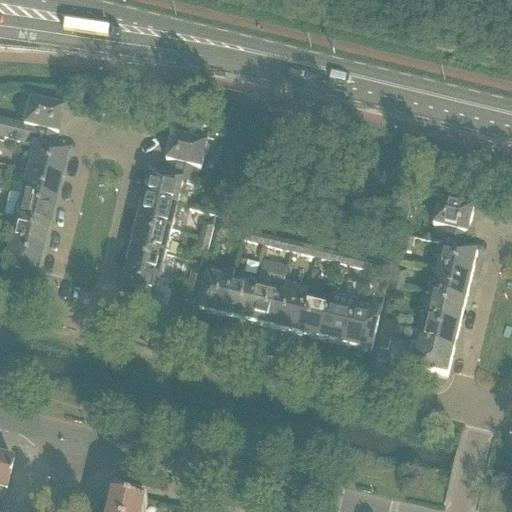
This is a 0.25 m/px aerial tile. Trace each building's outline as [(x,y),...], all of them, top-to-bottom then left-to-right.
[(0,138),(3,139),(32,146),(52,151),(62,110),(28,102),(22,127),(0,121),(0,138)] [(172,136),(162,177),(183,182),(183,183),(193,185),(197,170),(200,171),(206,145),(172,136)] [(32,146),(26,171),(59,179),(60,179),(66,157),(66,155),(52,152),(52,151),(32,146)] [(26,171),(20,195),(54,203),(55,204),(60,179),(59,179),(26,171)] [(150,175),(144,199),(177,207),(183,183),(183,182),(162,177),(162,178),(150,175)] [(207,204),(217,206),(220,193),(211,191),(207,204)] [(20,195),(14,219),(48,228),(49,228),(55,204),(54,203),(20,195)] [(144,199),(138,223),(171,231),(177,207),(144,199)] [(432,244),(443,246),(443,245),(463,250),(473,209),(439,201),(432,228),(435,228),(432,244)] [(14,219),(8,244),(42,252),(43,252),(49,228),(48,228),(14,219)] [(138,223),(132,248),(165,256),(171,231),(138,223)] [(203,225),(200,238),(211,241),(214,227),(203,225)] [(217,237),(242,243),(244,233),(219,227),(217,237)] [(242,243),(266,249),(269,239),(244,233),(242,243)] [(404,237),(401,253),(411,256),(415,240),(404,237)] [(200,238),(196,254),(207,257),(211,241),(200,238)] [(266,249),(290,255),(293,245),(269,239),(266,249)] [(2,269),(2,270),(37,278),(37,277),(43,252),(42,252),(8,244),(7,249),(2,269)] [(290,255),(315,261),(317,251),(293,245),(290,255)] [(443,246),(437,270),(471,278),(477,253),(463,250),(443,245),(443,246)] [(132,248),(126,272),(159,280),(165,256),(132,248)] [(315,261),(339,267),(342,257),(317,251),(315,261)] [(339,267),(363,273),(366,263),(342,257),(339,267)] [(366,263),(363,273),(386,278),(388,268),(366,263)] [(204,291),(199,311),(224,317),(232,284),(234,273),(223,270),(220,281),(207,278),(204,291)] [(437,270),(431,295),(463,302),(465,303),(471,279),(471,278),(437,270)] [(396,271),(393,285),(403,288),(407,273),(396,271)] [(120,297),(120,298),(153,306),(153,305),(158,286),(159,280),(126,272),(120,297)] [(192,272),(188,287),(198,289),(201,275),(192,272)] [(284,280),(260,274),(256,289),(248,323),(273,329),(284,284),(284,280)] [(224,317),(248,323),(256,289),(232,284),(224,317)] [(273,329),(297,334),(305,301),(308,290),(284,284),(273,329)] [(393,285),(389,301),(399,304),(403,288),(393,285)] [(198,289),(188,287),(185,301),(195,303),(198,289)] [(431,295),(425,319),(456,327),(459,327),(465,303),(463,302),(431,295)] [(329,307),(321,340),(346,346),(356,304),(356,302),(332,296),(329,307)] [(297,334),(321,340),(329,307),(305,301),(297,334)] [(356,304),(346,346),(371,352),(375,333),(379,319),(366,316),(369,307),(356,304)] [(385,319),(381,334),(391,336),(394,321),(385,319)] [(425,319),(419,343),(451,351),(453,351),(453,352),(459,327),(456,327),(425,319)] [(391,336),(381,334),(378,348),(387,350),(391,336)] [(413,368),(413,369),(447,378),(447,377),(453,352),(453,351),(451,351),(419,343),(418,349),(413,368)] [(0,458),(0,489),(5,491),(12,461),(0,458)] [(115,493),(110,511),(143,511),(147,501),(115,493)]
